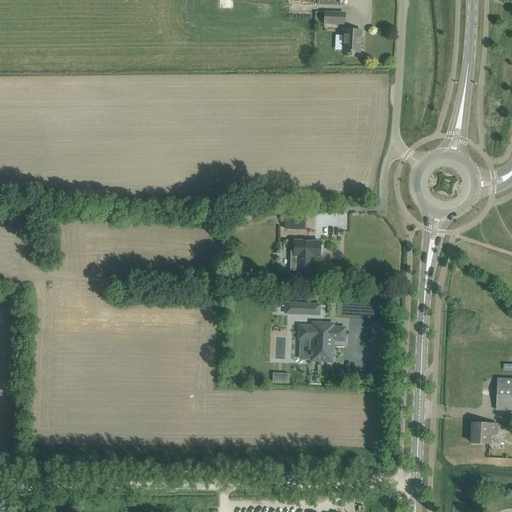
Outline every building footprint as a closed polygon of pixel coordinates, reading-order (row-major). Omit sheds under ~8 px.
[(345,12),(331,11),(325,11),(325,24),(344,25),(345,12)] [(362,31),(352,30),(344,30),(343,52),(359,53),(360,39),(361,39),(362,31)] [(237,217),(250,217),(249,205),(237,206),(237,207),(233,207),(233,214),(237,214),(237,217)] [(286,213),(286,229),(305,230),(306,214),(286,213)] [(321,242),(311,242),(294,241),(293,251),(291,251),(290,271),(297,271),(297,272),(312,273),(312,261),(309,260),(309,256),(320,257),(321,242)] [(320,304),(297,303),(297,315),(320,316),(320,304)] [(333,324),(327,324),(313,323),(313,327),(300,326),(300,339),(312,339),(312,361),(332,362),(333,340),(338,341),(338,339),(338,328),(333,328),(333,324)] [(511,379),(497,379),(496,410),(511,410),(511,379)] [(496,434),(497,424),(472,423),(471,443),(489,444),(489,443),(487,443),(487,434),(496,434)]
